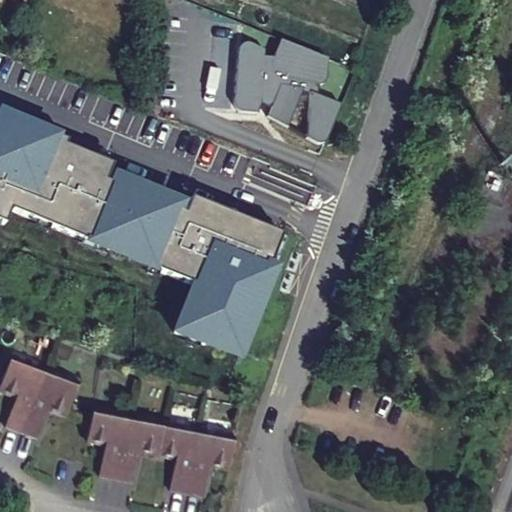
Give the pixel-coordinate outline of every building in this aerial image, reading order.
[(321,85),(324,83),(325,79),(326,60),(279,40),(271,58),(263,58),(263,50),(247,43),(243,43),(240,45),(238,48),(236,50),(232,104),(234,108),(236,111),(239,112),(256,114),(259,106),(269,110),(266,117),(286,129),(305,140),(314,145),(318,146),(321,145),(324,143),(339,106),(316,96),(317,87),(321,85)] [(2,117),(0,123),(0,222),(5,225),(10,212),(196,285),(176,335),(237,359),(285,237),(192,201),(187,215),(106,184),(113,166),(66,147),(67,143),(2,117)] [(6,432),(23,438),(47,369),(39,367),(36,373),(9,365),(0,387),(0,394),(18,402),(6,432)] [(55,372),(47,369),(23,438),(37,443),(48,412),(67,420),(79,389),(52,380),(55,372)] [(118,481),(130,411),(122,410),(121,418),(92,414),(87,444),(105,447),(100,479),(118,481)] [(142,453),(160,456),(165,426),(136,421),(137,413),(130,411),(118,481),(135,484),(142,453)] [(175,490),(191,493),(203,425),(194,424),(193,431),(165,426),(160,456),(179,459),(175,490)] [(210,427),(203,425),(191,493),(207,496),(212,466),(233,468),(237,439),(209,434),(210,427)]
